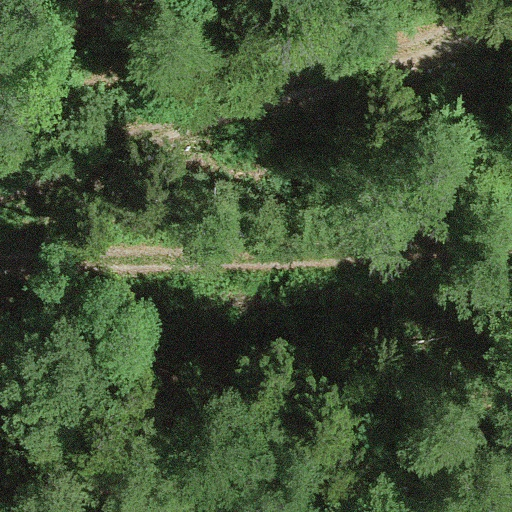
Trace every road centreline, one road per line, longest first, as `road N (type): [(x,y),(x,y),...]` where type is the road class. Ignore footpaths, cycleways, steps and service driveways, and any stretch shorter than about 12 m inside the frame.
road 1 (track): [(511,24),(0,196)]
road 2 (track): [(0,266),(511,237)]
